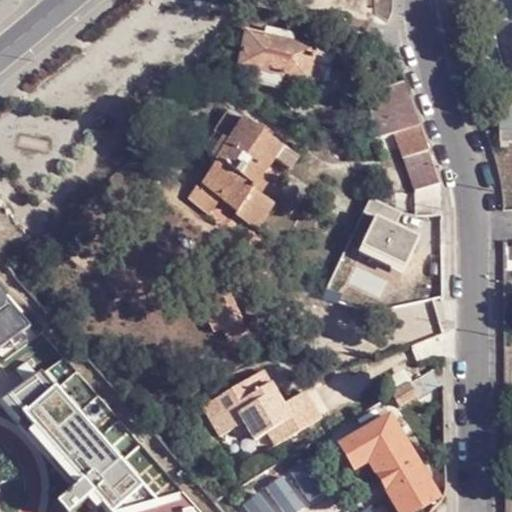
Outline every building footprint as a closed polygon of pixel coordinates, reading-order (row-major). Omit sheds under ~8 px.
[(260,72),(285,76),(310,81),(310,79),(323,81),(326,80),(329,68),(333,68),(334,64),(336,51),(321,48),(324,33),(308,28),(305,45),(279,40),(281,28),(257,25),(255,35),(248,34),(241,67),(260,72)] [(282,91),(285,76),(260,72),(257,85),(282,91)] [(422,128),(406,85),(381,96),(383,101),(397,137),(422,128)] [(372,105),(380,143),(397,137),(383,101),(372,105)] [(232,110),(206,148),(219,160),(258,188),(277,159),(295,171),(305,159),(287,146),(245,118),(232,110)] [(501,142),(511,141),(511,111),(499,113),(501,142)] [(419,195),(442,186),(442,184),(422,128),(397,137),(407,163),(419,195)] [(258,188),(219,160),(205,182),(222,198),(241,213),(248,204),(257,190),(258,188)] [(193,219),(202,208),(193,198),(200,187),(187,178),(172,199),(193,219)] [(222,198),(205,182),(200,187),(193,198),(202,208),(209,214),(211,214),(222,198)] [(278,207),(257,190),(248,204),(268,220),(269,220),(278,207)] [(404,214),(373,199),(366,213),(384,222),(370,252),(414,274),(428,243),(398,228),(404,214)] [(256,238),(262,230),(269,220),(268,220),(248,204),(241,213),(233,223),(256,238)] [(249,335),(244,321),(232,292),(202,306),(214,334),(223,330),(229,343),(249,335)] [(0,511),(0,357),(33,335),(0,297),(0,511)] [(263,372),(259,374),(266,387),(271,385),(263,372)] [(276,447),(322,420),(305,393),(283,406),(271,385),(266,387),(259,374),(212,402),(230,432),(244,424),(255,442),(268,434),(276,447)] [(42,382),(36,386),(48,400),(54,396),(42,382)] [(212,402),(203,408),(221,437),(230,432),(212,402)] [(66,410),(61,414),(82,439),(87,434),(66,410)] [(355,470),(370,462),(400,511),(420,511),(440,500),(406,444),(418,437),(408,418),(395,427),(391,420),(341,447),(355,470)] [(83,492),(25,426),(19,432),(76,497),(83,492)] [(109,459),(104,463),(127,490),(132,485),(109,459)]
